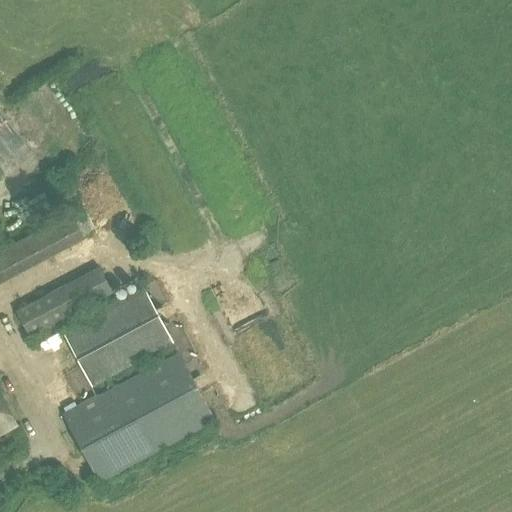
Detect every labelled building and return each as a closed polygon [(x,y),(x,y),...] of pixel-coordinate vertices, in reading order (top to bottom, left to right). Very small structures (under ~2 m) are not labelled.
[(70,102),(57,112),(39,88),(33,93),(66,135),(84,121),(70,102)] [(109,107),(136,171),(167,158),(140,94),(109,107)] [(89,184),(97,194),(107,187),(99,176),(89,184)] [(0,251),(0,283),(84,238),(71,213),(0,251)] [(138,241),(143,250),(156,242),(152,234),(138,241)] [(16,310),(30,337),(113,292),(99,266),(16,310)] [(62,329),(92,387),(174,343),(143,284),(62,329)] [(65,414),(101,481),(215,420),(179,353),(65,414)] [(0,433),(18,425),(0,390),(0,433)]
